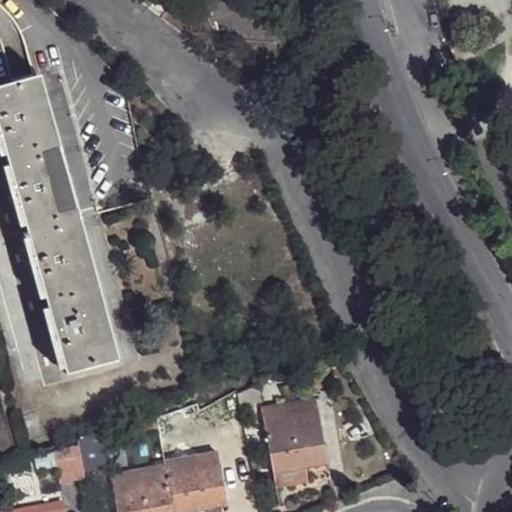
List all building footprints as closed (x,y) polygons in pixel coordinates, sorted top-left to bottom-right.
[(59,348),(67,375),(113,362),(33,77),(0,86),(0,135),(0,136),(14,187),(9,189),(14,208),(20,207),(27,233),(21,235),(23,241),(29,239),(34,261),(29,263),(34,279),(39,278),(54,331),(48,333),(53,350),(59,348)] [(327,361),(313,364),(318,393),(333,390),(327,361)] [(256,387),(237,395),(240,408),(258,400),(256,387)] [(317,399),(264,409),(277,491),(311,485),(309,472),(329,469),(317,399)] [(183,410),(157,419),(162,448),(191,441),(183,410)] [(104,465),(99,432),(79,439),(84,470),(104,465)] [(79,439),(56,446),(62,483),(86,480),(84,470),(79,439)] [(218,454),(164,463),(166,471),(172,510),(202,506),(202,509),(226,505),(218,454)] [(166,471),(164,463),(156,464),(157,472),(113,480),(118,511),(172,511),(172,510),(166,471)]
